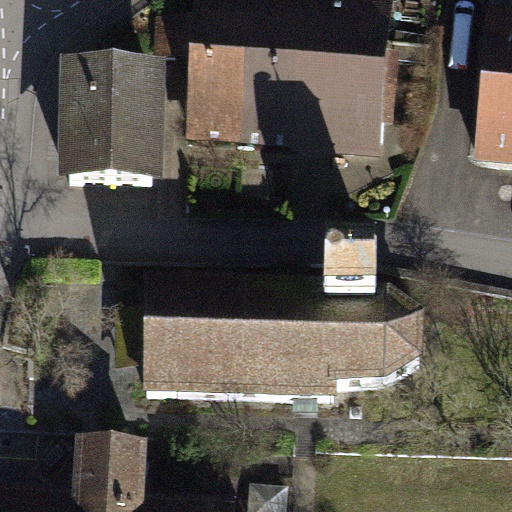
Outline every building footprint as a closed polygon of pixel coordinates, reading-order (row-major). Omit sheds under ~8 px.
[(392,7),(271,0),(194,0),(186,145),(383,157),(392,7)] [(511,58),(474,56),(467,182),(511,184),(511,58)] [(166,85),(63,83),(61,201),(163,203),(166,85)] [(333,293),(150,288),(149,408),(344,414),(345,401),(395,400),(433,376),(432,332),(393,302),(392,275),(335,271),(333,293)] [(83,510),(0,506),(0,511),(169,511),(155,511),(158,455),(85,452),(83,510)]
